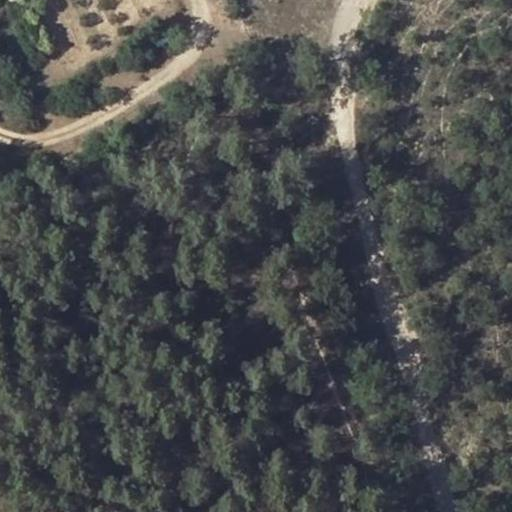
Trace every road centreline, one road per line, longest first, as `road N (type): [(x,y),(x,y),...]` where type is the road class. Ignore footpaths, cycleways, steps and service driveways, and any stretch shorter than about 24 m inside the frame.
road 1 (track): [(171,511),(147,333),(171,188),(227,88),(317,33),(340,32)]
road 2 (track): [(442,511),(354,208),(336,70),(353,0)]
